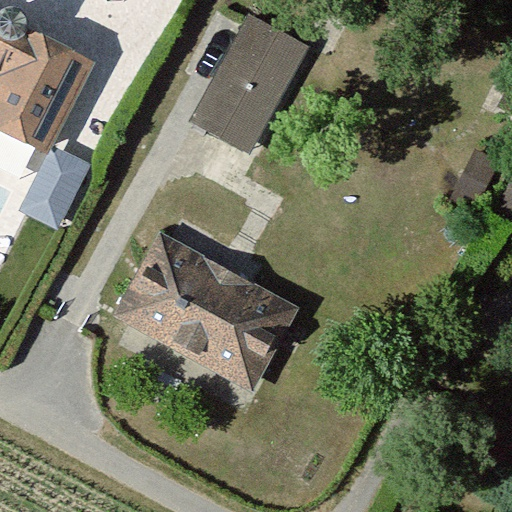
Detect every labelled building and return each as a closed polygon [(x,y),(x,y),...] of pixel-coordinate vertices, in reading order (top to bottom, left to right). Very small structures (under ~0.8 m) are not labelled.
[(0,10),(0,129),(47,154),(96,61),(0,10)] [(311,44),(251,13),(194,122),(254,153),(311,44)] [(53,147),(21,212),(58,230),(90,165),(53,147)] [(511,175),(493,216),(511,225),(511,175)] [(300,307),(159,229),(112,313),(253,391),(300,307)]
